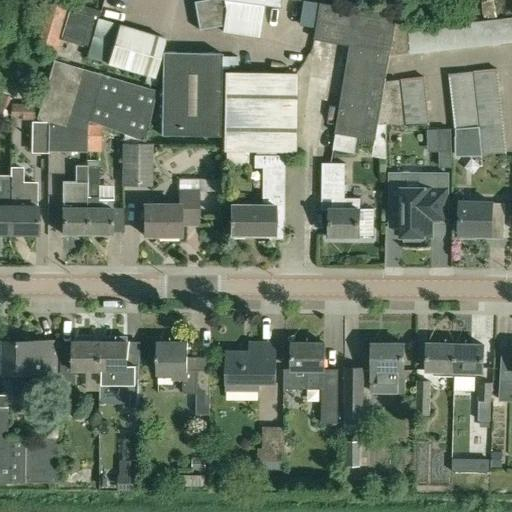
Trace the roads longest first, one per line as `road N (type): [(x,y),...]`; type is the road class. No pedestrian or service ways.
road 1 (tertiary): [(0,285),(511,289)]
road 2 (unknown): [(187,0),(192,32),(238,50),(285,51)]
